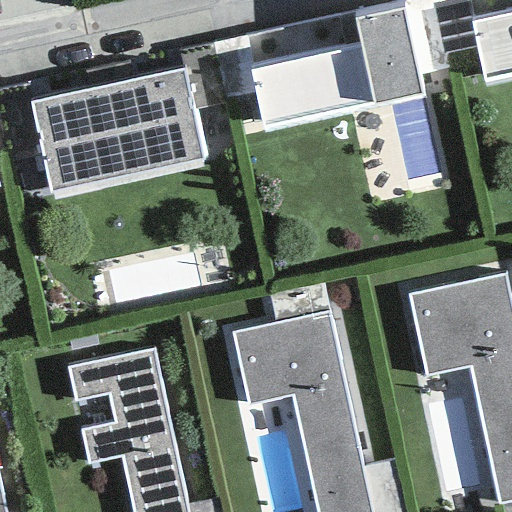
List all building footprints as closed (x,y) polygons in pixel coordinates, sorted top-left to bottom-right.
[(361,33),(251,59),(265,118),(423,81),(404,0),(368,0),(354,3),(361,33)] [(511,2),(471,11),(484,69),(511,62),(511,2)] [(51,183),(206,149),(186,57),(31,91),(51,183)] [(497,499),(511,496),(511,311),(503,271),(410,290),(426,372),(469,364),(497,499)] [(319,511),(373,511),(363,464),(330,308),(233,328),(248,401),(294,391),(319,511)] [(187,511),(185,502),(152,343),(67,363),(75,397),(106,391),(113,418),(81,425),(89,459),(122,453),(134,511),(187,511)] [(405,511),(394,457),(363,464),(373,511),(405,511)] [(185,502),(187,511),(220,511),(217,496),(185,502)]
